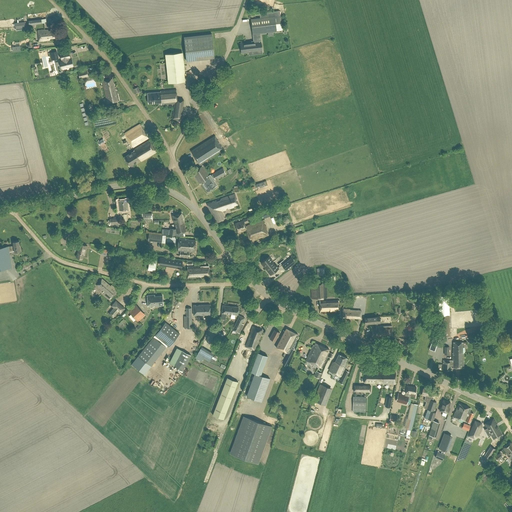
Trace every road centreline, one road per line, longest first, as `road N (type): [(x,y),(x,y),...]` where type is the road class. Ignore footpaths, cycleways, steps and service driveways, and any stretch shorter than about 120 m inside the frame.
road 1 (tertiary): [(251,280),(298,314),(497,405)]
road 2 (residential): [(251,280),(158,285),(64,262),(13,208)]
road 3 (residential): [(172,156),(108,62),(49,0)]
road 4 (residential): [(172,156),(246,0)]
road 5 (tertiary): [(13,208),(151,185)]
